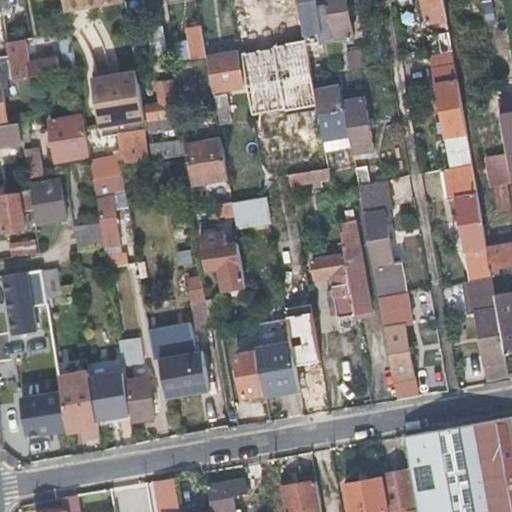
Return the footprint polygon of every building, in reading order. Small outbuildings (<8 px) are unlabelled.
[(263,177),(286,173),(328,165),(323,139),(314,89),(303,32),(296,0),(269,0),(289,98),(286,99),(291,128),(312,125),(314,140),(259,151),(263,177)] [(296,0),(303,32),(319,29),(321,41),(333,39),(326,0),(296,0)] [(326,0),(333,39),(335,48),(356,43),(347,0),(326,0)] [(447,18),(444,0),(422,0),(426,22),(447,18)] [(47,36),(57,34),(55,21),(45,23),(47,36)] [(188,54),(205,52),(203,26),(186,27),(188,54)] [(171,68),(164,27),(151,30),(158,70),(171,68)] [(440,51),(453,49),(449,28),(436,31),(440,51)] [(23,40),(7,43),(9,53),(14,80),(38,77),(38,75),(73,69),(67,33),(57,34),(61,57),(27,63),(26,56),(23,40)] [(30,38),(23,40),(26,56),(33,54),(30,38)] [(339,70),(366,65),(363,49),(336,54),(339,70)] [(461,164),(473,161),(453,49),(440,51),(442,63),(430,65),(433,82),(437,81),(450,156),(459,155),(461,164)] [(247,85),(241,50),(206,57),(212,91),(247,85)] [(9,53),(0,54),(0,121),(18,118),(17,114),(12,81),(14,80),(9,53)] [(139,72),(93,75),(98,133),(118,131),(120,165),(149,163),(146,127),(144,127),(139,72)] [(150,137),(182,132),(173,83),(159,86),(162,105),(145,108),(150,137)] [(342,84),(314,89),(323,139),(351,134),(344,98),(342,84)] [(226,95),(213,97),(218,125),(231,123),(226,95)] [(351,134),(354,152),(373,149),(364,95),(344,98),(351,134)] [(511,96),(499,98),(511,170),(511,96)] [(17,114),(18,118),(20,122),(23,137),(23,142),(32,139),(27,112),(17,114)] [(88,156),(81,116),(50,122),(57,162),(88,156)] [(0,140),(23,137),(20,122),(0,125),(0,140)] [(152,150),(154,162),(186,157),(185,150),(184,144),(152,150)] [(192,188),(228,183),(221,144),(185,150),(186,157),(192,188)] [(36,147),(24,148),(29,178),(40,176),(36,147)] [(507,155),(489,156),(492,209),(510,208),(507,155)] [(359,183),(384,178),(380,161),(357,166),(359,183)] [(465,242),(473,278),(493,274),(492,269),(488,246),(484,227),(473,161),(461,164),(444,167),(449,198),(457,196),(465,242)] [(286,173),(288,182),(329,175),(328,165),(286,173)] [(272,224),(295,220),(288,182),(286,173),(263,177),(266,195),(269,208),(272,224)] [(113,197),(126,193),(123,176),(92,181),(100,230),(103,247),(103,250),(121,247),(113,197)] [(379,296),(406,291),(401,260),(394,261),(384,210),(394,208),(388,177),(384,178),(359,183),(379,296)] [(30,184),(31,189),(36,225),(66,219),(58,179),(30,184)] [(19,192),(0,194),(0,208),(4,233),(26,230),(19,192)] [(215,219),(269,208),(266,195),(232,202),(212,206),(215,219)] [(338,220),(344,251),(346,265),(359,263),(350,208),(342,209),(344,220),(338,220)] [(75,235),(77,251),(103,247),(100,230),(75,235)] [(224,289),(244,284),(237,243),(227,245),(224,233),(200,239),(207,270),(219,267),(224,289)] [(9,245),(12,259),(35,255),(32,241),(9,245)] [(511,265),(511,241),(488,246),(492,269),(511,265)] [(107,267),(127,266),(126,250),(106,251),(107,267)] [(336,316),(355,313),(346,265),(344,251),(309,258),(313,278),(329,275),(330,289),(325,290),(327,305),(335,305),(336,316)] [(346,265),(355,313),(368,311),(359,263),(346,265)] [(44,272),(15,276),(36,413),(65,409),(61,379),(48,300),(46,286),(44,272)] [(473,278),(463,280),(470,311),(477,310),(498,305),(496,294),(493,274),(473,278)] [(59,285),(46,286),(48,300),(62,298),(59,285)] [(406,291),(379,296),(384,325),(404,322),(412,321),(406,291)] [(511,291),(496,294),(498,305),(500,323),(506,351),(511,349),(511,291)] [(205,301),(210,329),(224,327),(219,299),(205,301)] [(194,332),(210,329),(205,301),(188,304),(194,332)] [(477,310),(486,361),(507,358),(506,351),(500,323),(498,305),(477,310)] [(384,325),(394,378),(414,374),(404,322),(384,325)] [(253,331),(241,333),(244,354),(236,355),(245,398),(264,395),(264,392),(257,353),(253,331)] [(162,361),(168,399),(211,392),(204,353),(166,358),(164,344),(152,345),(155,362),(162,361)] [(138,345),(119,347),(124,375),(125,380),(128,379),(135,422),(155,419),(147,378),(133,380),(131,367),(141,365),(138,345)] [(264,392),(300,386),(297,364),(288,365),(286,349),(257,353),(264,392)] [(507,358),(486,361),(489,376),(510,373),(507,358)] [(65,409),(69,432),(83,428),(87,442),(102,439),(99,422),(92,381),(91,373),(61,379),(65,409)] [(414,374),(394,378),(395,384),(398,399),(418,395),(414,374)] [(99,422),(131,417),(125,380),(124,375),(92,381),(99,422)] [(511,511),(511,414),(469,423),(404,434),(413,485),(417,511),(511,511)] [(383,471),(390,511),(417,511),(413,485),(408,486),(405,468),(383,471)] [(380,511),(388,511),(381,474),(343,481),(349,511),(380,511)] [(177,511),(171,479),(151,482),(156,511),(177,511)] [(244,480),(205,487),(209,508),(210,511),(234,511),(231,493),(246,491),(244,480)] [(281,485),(285,511),(319,511),(314,480),(281,485)] [(280,511),(277,492),(262,495),(264,511),(280,511)] [(75,511),(73,496),(52,500),(53,511),(75,511)]
